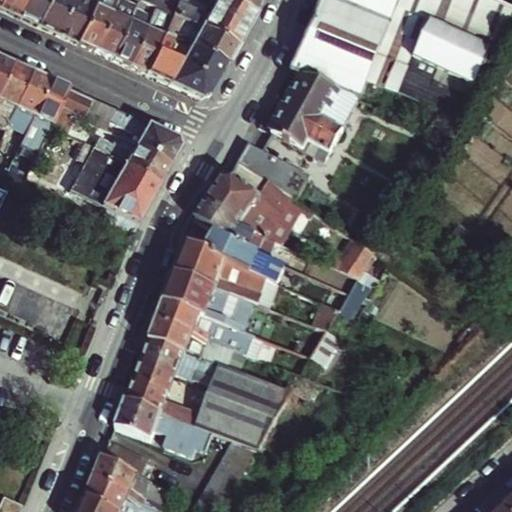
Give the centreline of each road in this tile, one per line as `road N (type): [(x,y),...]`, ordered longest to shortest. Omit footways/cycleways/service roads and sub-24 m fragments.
road 1 (tertiary): [(48,511),(158,241),(219,136)]
road 2 (residential): [(0,34),(219,136)]
road 3 (tertiary): [(219,136),(291,0)]
